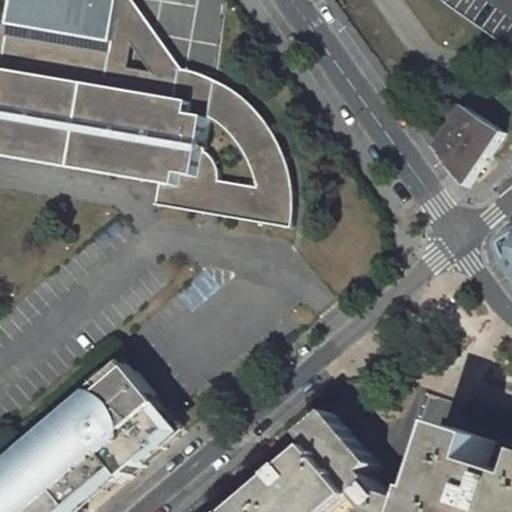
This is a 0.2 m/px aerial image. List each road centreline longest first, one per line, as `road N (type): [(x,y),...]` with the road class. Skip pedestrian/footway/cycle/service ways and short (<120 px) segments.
road 1 (residential): [(135,511),(460,235)]
road 2 (residential): [(460,235),(292,0)]
